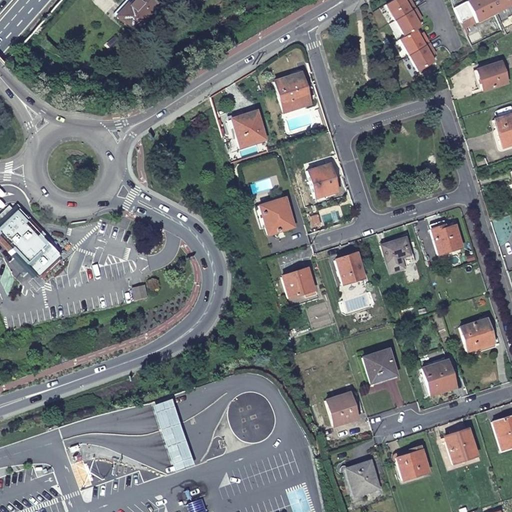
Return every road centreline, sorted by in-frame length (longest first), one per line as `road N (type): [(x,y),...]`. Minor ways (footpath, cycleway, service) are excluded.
road 1 (unclassified): [(109,185),(195,237),(213,269),(210,307),(188,334),(0,404)]
road 2 (secondary): [(105,145),(302,23)]
road 3 (unclassified): [(470,192),(440,108),(417,105),(339,130)]
road 4 (residential): [(470,192),(511,319)]
road 5 (residential): [(511,392),(385,433)]
